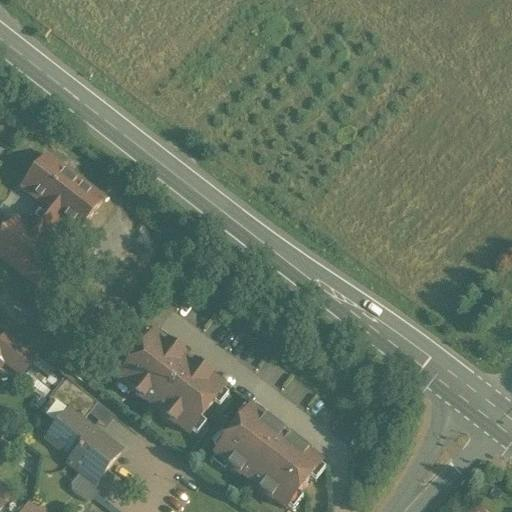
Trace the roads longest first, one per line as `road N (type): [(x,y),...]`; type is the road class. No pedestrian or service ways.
road 1 (secondary): [(0,37),(488,410)]
road 2 (residential): [(488,410),(401,511)]
